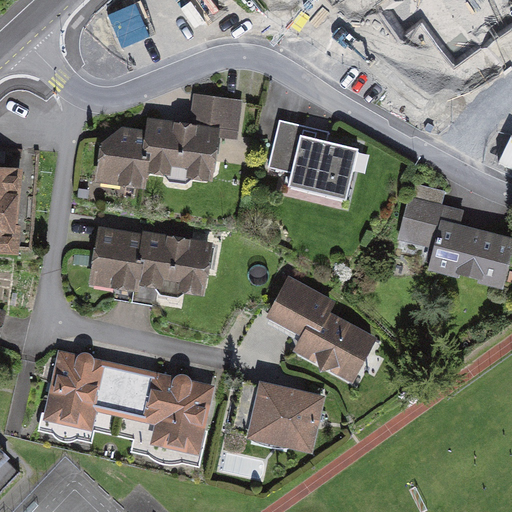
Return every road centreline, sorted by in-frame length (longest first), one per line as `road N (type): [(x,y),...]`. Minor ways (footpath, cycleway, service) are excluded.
road 1 (residential): [(511,198),(264,59),(232,55),(120,97),(79,95)]
road 2 (residential): [(38,321),(79,95)]
road 3 (residential): [(261,371),(38,321)]
